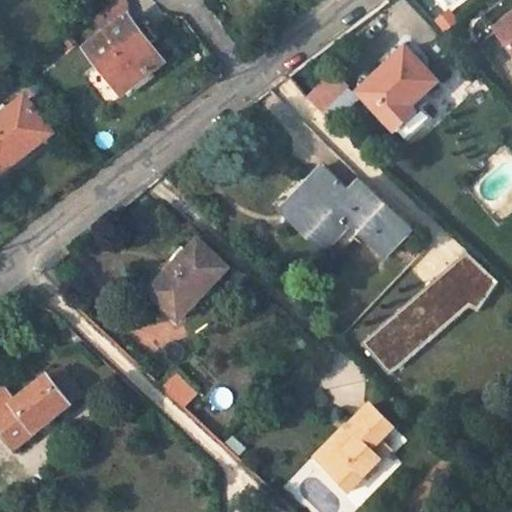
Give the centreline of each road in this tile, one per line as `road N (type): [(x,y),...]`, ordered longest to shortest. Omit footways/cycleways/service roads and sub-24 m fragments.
road 1 (unclassified): [(254,79),(0,272)]
road 2 (unclassified): [(357,0),(254,79)]
